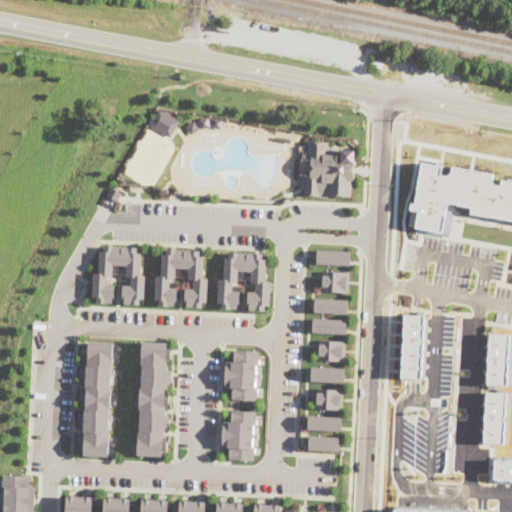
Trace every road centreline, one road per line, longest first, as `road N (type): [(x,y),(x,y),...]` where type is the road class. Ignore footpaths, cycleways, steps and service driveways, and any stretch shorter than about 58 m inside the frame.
road 1 (residential): [(377,235),(103,218),(59,295),(49,511)]
road 2 (primary): [(511,119),(0,23)]
road 3 (residential): [(386,96),(362,511)]
road 4 (residential): [(329,477),(50,466)]
road 5 (residential): [(286,228),(273,475)]
road 6 (residential): [(478,292),(466,489),(511,491)]
road 7 (residential): [(280,337),(56,327)]
road 8 (residential): [(434,398),(401,396),(397,487),(429,487)]
road 9 (residential): [(484,293),(491,256),(429,242),(421,282)]
road 10 (residential): [(511,297),(374,273)]
road 11 (residential): [(196,472),(203,334)]
